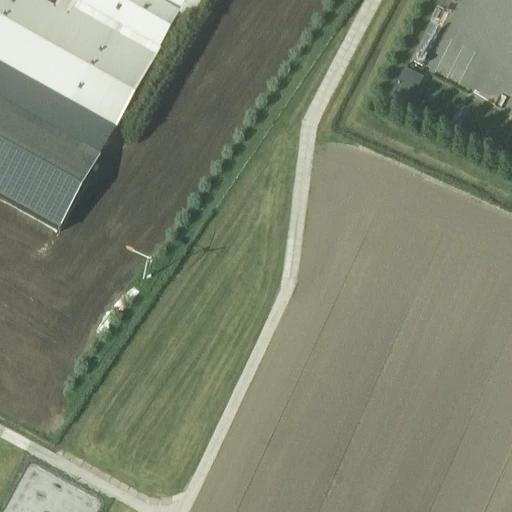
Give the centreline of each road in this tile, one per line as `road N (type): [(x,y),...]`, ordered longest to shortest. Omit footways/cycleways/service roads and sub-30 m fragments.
road 1 (track): [(182,511),(290,283),(310,122),(373,0)]
road 2 (track): [(158,511),(0,427)]
